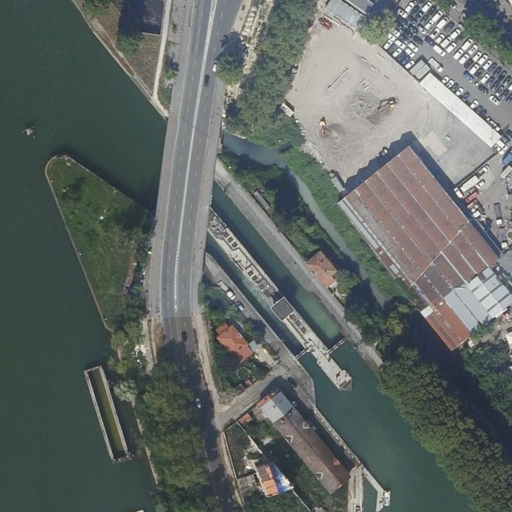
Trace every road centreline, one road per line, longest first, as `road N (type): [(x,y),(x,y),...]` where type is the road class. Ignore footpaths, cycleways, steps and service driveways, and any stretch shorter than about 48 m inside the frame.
road 1 (primary): [(230,511),(190,356),(184,279),(211,65),(231,0)]
road 2 (primary): [(203,0),(169,323),(215,511)]
